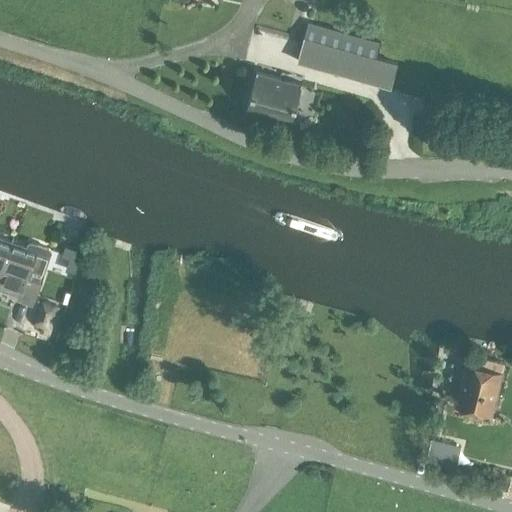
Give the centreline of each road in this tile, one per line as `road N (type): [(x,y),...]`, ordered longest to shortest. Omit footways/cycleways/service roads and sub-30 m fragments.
road 1 (tertiary): [(511,171),(357,170),(290,157),(113,78),(0,41)]
road 2 (unclassified): [(511,509),(87,393),(0,358)]
